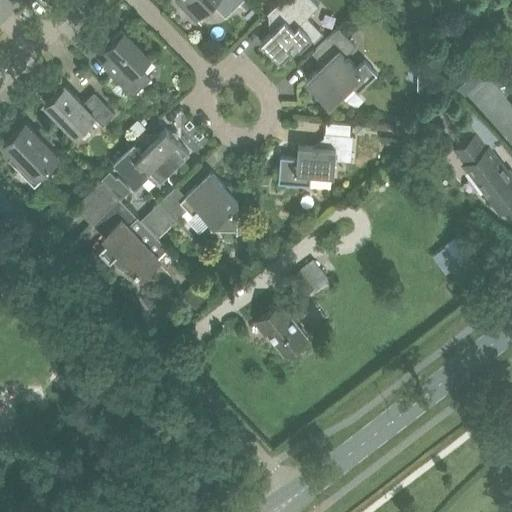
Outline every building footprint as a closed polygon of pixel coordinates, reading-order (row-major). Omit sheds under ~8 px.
[(177,0),(185,8),(194,18),(210,2),(219,11),(226,4),(232,10),(241,0),(177,0)] [(283,19),(260,42),(279,61),(289,51),(292,54),(299,48),(310,37),(314,41),(322,33),(306,17),(318,6),(312,0),(279,0),(272,8),(283,19)] [(328,103),(333,98),(349,83),(357,91),(376,73),(364,60),(356,67),(345,55),(355,45),(337,27),(314,50),(325,62),(306,80),(315,89),(315,98),(324,98),(328,103)] [(113,40),(104,48),(121,65),(111,75),(131,96),(150,78),(139,67),(149,57),(121,28),(111,37),(113,40)] [(477,49),(447,75),(462,94),(493,68),(477,49)] [(44,103),(49,109),(74,135),(93,116),(102,125),(114,113),(93,91),(82,102),(64,84),(65,83),(64,82),(47,99),(47,100),(44,103)] [(137,119),(129,126),(138,135),(145,128),(137,119)] [(45,141),(25,120),(2,143),(11,153),(7,158),(16,167),(11,173),(12,173),(22,164),(34,176),(57,153),(46,141),(49,138),(49,137),(45,141)] [(143,132),(133,142),(113,161),(122,171),(146,171),(157,183),(188,152),(177,140),(177,131),(168,131),(162,125),(154,133),(143,132)] [(279,155),(277,182),(309,184),(310,173),(333,175),(334,159),(350,161),(353,135),(323,132),(322,146),(297,144),(296,157),(279,155)] [(475,132),(454,148),(465,163),(463,164),(498,211),(511,200),(511,176),(488,145),(487,146),(475,132)] [(185,194),(179,200),(186,208),(192,214),(187,219),(198,231),(210,220),(211,222),(211,228),(235,229),(235,233),(237,233),(237,205),(236,205),(236,206),(231,206),(231,205),(237,199),(231,193),(231,184),(223,184),(212,173),(197,188),(195,185),(185,194)] [(89,191),(107,209),(118,197),(101,180),(92,189),(89,191)] [(137,216),(118,197),(107,209),(92,223),(92,224),(96,220),(113,236),(98,251),(109,262),(112,260),(115,263),(119,266),(124,268),(128,269),(133,270),(136,273),(138,271),(142,275),(156,262),(157,262),(158,261),(155,259),(167,247),(137,216)] [(160,199),(140,219),(157,236),(171,222),(165,216),(170,210),(160,199)] [(298,270),(287,278),(301,296),(312,288),(298,270)] [(194,282),(180,296),(192,308),(206,295),(194,282)] [(306,337),(288,314),(290,313),(281,301),(256,320),(265,332),(268,330),(285,353),(306,337)]
